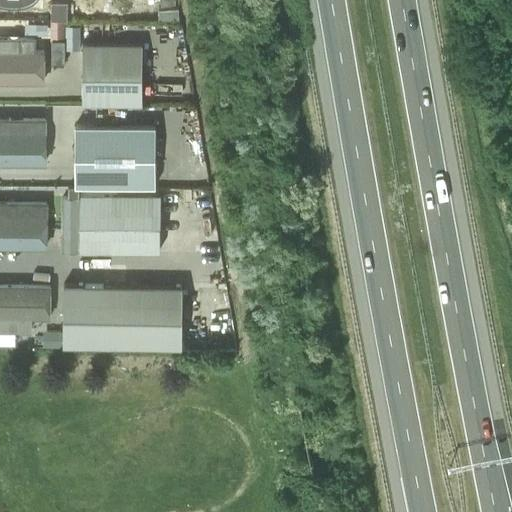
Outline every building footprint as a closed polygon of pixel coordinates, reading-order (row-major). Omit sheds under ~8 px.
[(51,18),(67,18),(67,2),(51,2),(51,18)] [(61,45),(80,44),(80,23),(64,24),(64,18),(54,19),(55,57),(62,57),(61,45)] [(37,40),(0,40),(0,81),(37,83),(37,40)] [(82,104),(142,104),(142,44),(82,44),(82,104)] [(37,121),(0,120),(0,165),(48,167),(47,133),(37,133),(37,121)] [(77,186),(157,186),(157,126),(77,126),(77,186)] [(79,197),(79,251),(159,251),(159,195),(79,195),(79,197)] [(0,246),(46,247),(46,212),(0,211),(0,246)] [(54,316),(54,280),(0,280),(0,328),(35,329),(36,316),(54,316)] [(64,283),(63,343),(182,345),(183,284),(64,283)]
